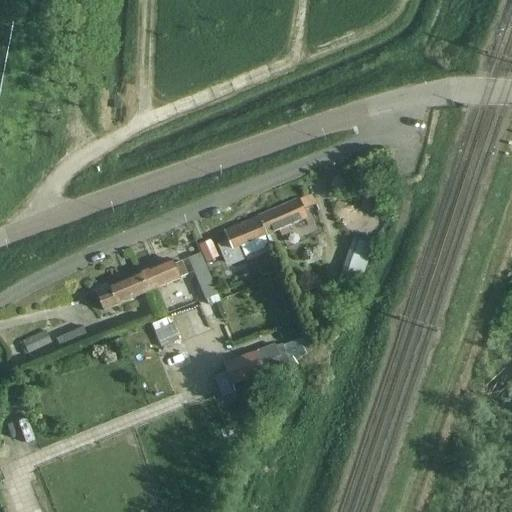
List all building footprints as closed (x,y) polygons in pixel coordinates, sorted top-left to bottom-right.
[(376,206),(369,190),(357,195),(362,206),(359,207),(362,212),(376,206)] [(257,216),(266,237),(279,231),(282,237),(291,233),(288,227),(307,220),(299,199),(257,216)] [(228,243),(219,247),(226,264),(241,258),(237,249),(248,244),(266,237),(257,216),(255,217),(224,232),(228,243)] [(219,258),(211,239),(198,245),(206,263),(219,258)] [(352,240),(337,284),(348,288),(363,244),(352,240)] [(199,255),(188,260),(202,294),(213,289),(199,255)] [(173,268),(172,265),(170,261),(140,274),(147,292),(178,280),(178,279),(186,276),(181,263),(180,263),(180,265),(173,268)] [(140,274),(109,287),(112,295),(99,300),(104,311),(147,292),(140,274)] [(82,327),(55,339),(59,349),(86,337),(82,327)] [(22,342),(26,351),(27,354),(50,343),(45,332),(22,342)] [(275,345),(257,351),(266,375),(284,369),(280,358),(286,356),(281,344),(275,346),(275,345)] [(232,384),(262,374),(255,354),(225,366),(232,384)]
